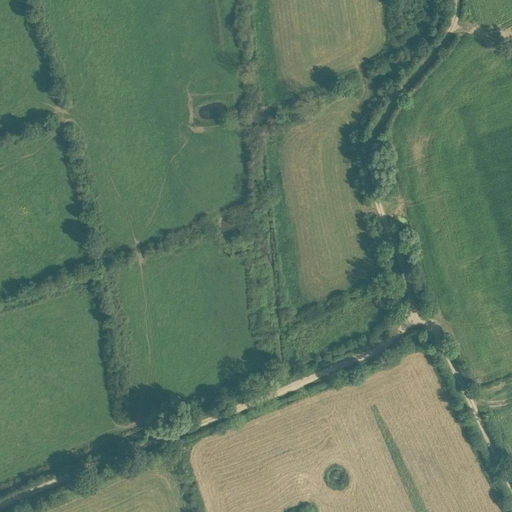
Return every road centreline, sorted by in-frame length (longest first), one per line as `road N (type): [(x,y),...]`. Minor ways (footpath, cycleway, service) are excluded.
road 1 (track): [(410,314),(368,354),(0,507)]
road 2 (track): [(410,314),(369,156),(392,100),(449,32),(456,0)]
road 3 (track): [(511,489),(441,346),(410,314)]
